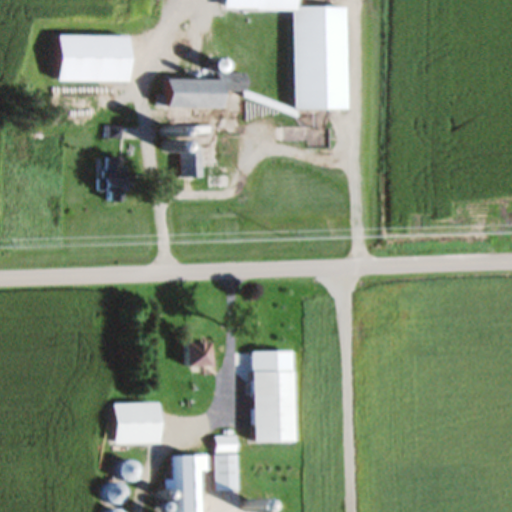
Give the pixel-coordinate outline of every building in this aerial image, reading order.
[(343,12),(290,12),(290,114),(343,114),(343,12)] [(130,86),(130,40),(47,40),(47,85),(130,86)] [(161,82),(161,100),(152,100),(152,112),(274,110),(274,101),(247,102),(247,81),(161,82)] [(178,183),(201,182),(200,171),(209,170),(208,143),(197,144),(197,130),(155,131),(155,143),(156,143),(157,158),(177,157),(178,183)] [(102,206),(128,206),(128,181),(102,181),(102,206)] [(178,348),(178,372),(210,372),(210,348),(178,348)] [(290,377),(248,377),(250,447),(291,446),(290,377)] [(107,409),(108,449),(157,449),(156,409),(107,409)] [(191,511),(190,462),(168,463),(169,497),(163,497),(163,508),(156,508),(156,511),(191,511)] [(109,467),(109,485),(132,485),(132,467),(109,467)]
